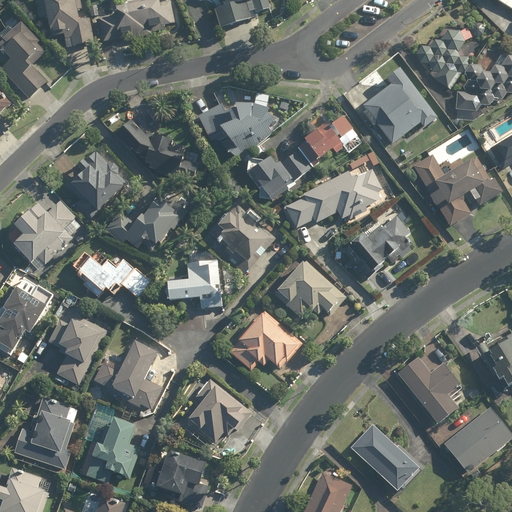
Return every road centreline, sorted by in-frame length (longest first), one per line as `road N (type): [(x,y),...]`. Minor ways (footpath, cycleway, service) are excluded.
road 1 (residential): [(252,511),(293,437),(355,363),(430,299),(511,250)]
road 2 (residential): [(0,179),(101,89),(270,59)]
road 3 (residential): [(430,0),(332,68),(270,59)]
